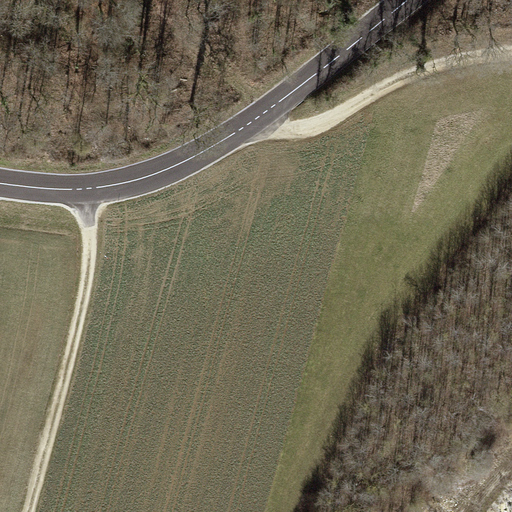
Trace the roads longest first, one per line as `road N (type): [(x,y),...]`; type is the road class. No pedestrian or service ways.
road 1 (tertiary): [(407,0),(254,124),(162,176),(78,197),(0,185)]
road 2 (track): [(78,197),(89,260),(25,511)]
road 3 (track): [(511,54),(458,60),(320,128),(283,133),(254,124)]
